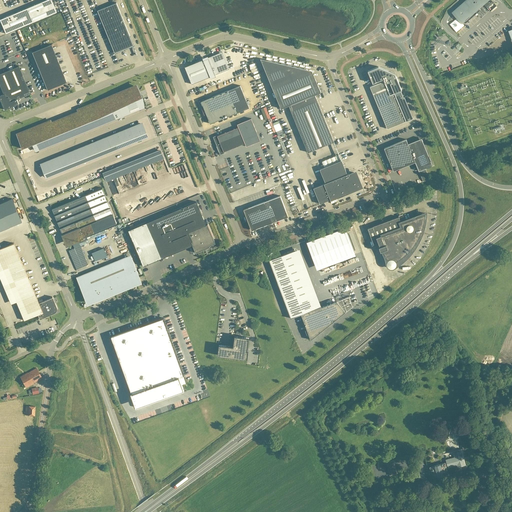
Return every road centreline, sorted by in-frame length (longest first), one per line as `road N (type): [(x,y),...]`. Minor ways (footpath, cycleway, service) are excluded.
road 1 (trunk): [(184,482),(323,380),(462,261)]
road 2 (trunk): [(424,287),(184,482)]
road 3 (unclassified): [(242,245),(379,189),(327,57)]
road 4 (trunk): [(398,40),(460,189),(457,232),(424,287)]
road 5 (unclassified): [(146,511),(76,319)]
road 6 (unclassified): [(242,245),(165,59)]
road 7 (unclassified): [(76,319),(0,134)]
road 8 (trunk): [(511,188),(484,182),(462,163),(407,36)]
road 9 (unknown): [(256,240),(299,340),(312,342),(348,317),(355,292)]
road 10 (unclassified): [(76,319),(242,245)]
road 11 (unclassified): [(165,59),(0,127)]
road 12 (unclassified): [(327,57),(227,36),(165,59)]
road 13 (unclassified): [(24,511),(51,348)]
